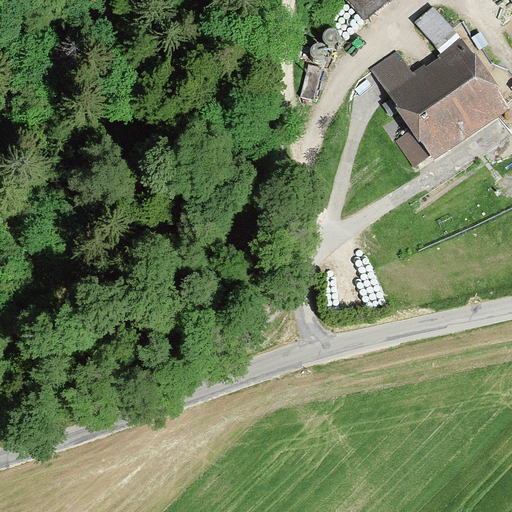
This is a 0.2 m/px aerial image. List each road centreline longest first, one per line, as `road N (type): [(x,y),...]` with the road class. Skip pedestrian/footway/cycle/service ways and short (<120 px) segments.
road 1 (unclassified): [(511,311),(313,353),(0,454)]
road 2 (track): [(299,177),(288,81),(294,0)]
